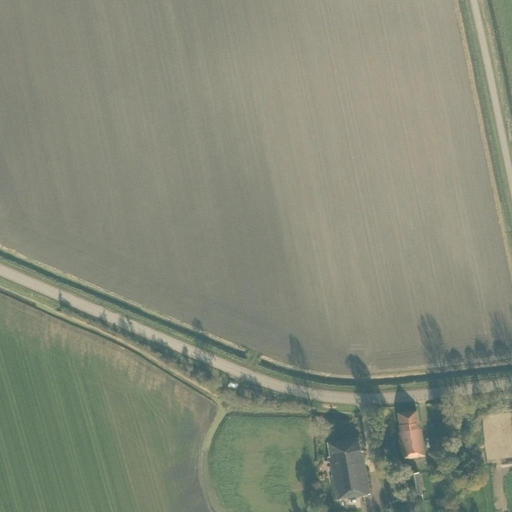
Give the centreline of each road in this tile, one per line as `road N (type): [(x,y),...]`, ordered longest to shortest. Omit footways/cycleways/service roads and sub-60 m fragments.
road 1 (secondary): [(511,385),(385,401),(328,398),(245,374),(0,269)]
road 2 (unclassified): [(511,188),(473,0)]
